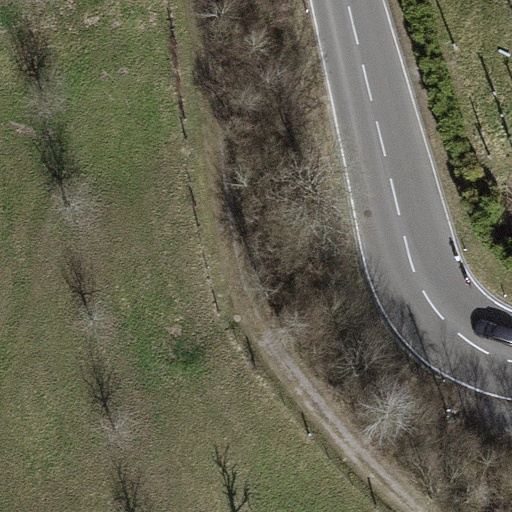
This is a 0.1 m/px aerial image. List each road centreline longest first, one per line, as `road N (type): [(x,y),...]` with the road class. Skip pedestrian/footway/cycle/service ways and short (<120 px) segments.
road 1 (track): [(416,511),(331,429),(261,339),(232,250),(197,0)]
road 2 (track): [(194,511),(124,0)]
road 3 (secondary): [(348,0),(431,304),(473,345),(511,360)]
